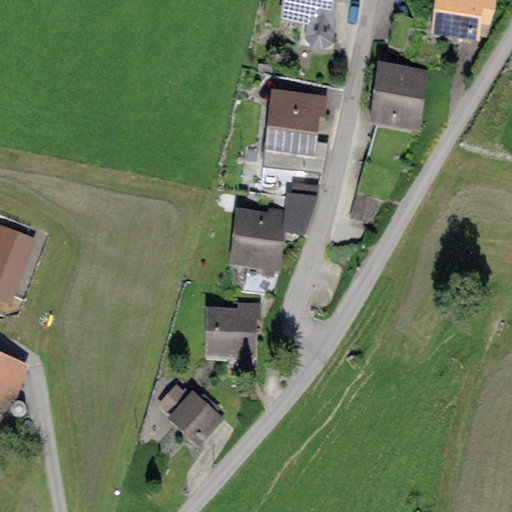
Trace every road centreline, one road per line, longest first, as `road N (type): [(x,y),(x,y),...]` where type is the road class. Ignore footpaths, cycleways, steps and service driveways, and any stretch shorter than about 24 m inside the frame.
road 1 (unclassified): [(321,349),(511,26)]
road 2 (residential): [(321,349),(296,304),(372,0)]
road 3 (unclassified): [(187,511),(321,349)]
road 4 (unknown): [(59,511),(26,349)]
